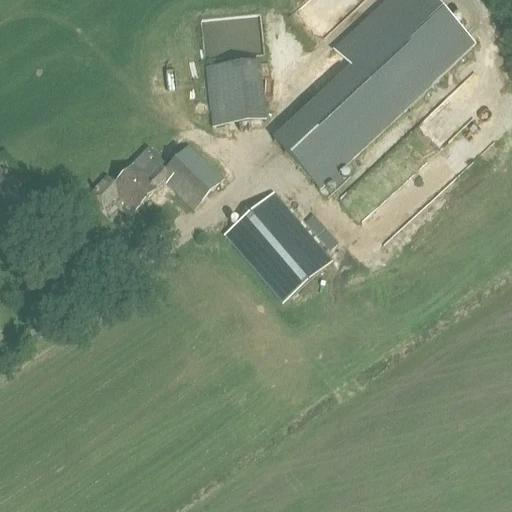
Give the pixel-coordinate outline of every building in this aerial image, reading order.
[(419,98),(474,47),(430,0),(389,0),(370,18),(334,52),(352,72),(274,144),(319,194),(398,121),(396,119),(402,113),(419,98)] [(214,128),(264,122),(257,65),(207,72),(214,128)] [(223,182),(188,148),(166,170),(147,151),(132,167),(133,168),(115,186),(108,179),(90,198),(103,211),(117,197),(134,214),(156,191),(155,190),(163,182),(194,213),(223,182)] [(0,243),(19,230),(3,207),(16,198),(0,174),(0,243)] [(283,305),(330,264),(273,198),(226,238),(283,305)]
